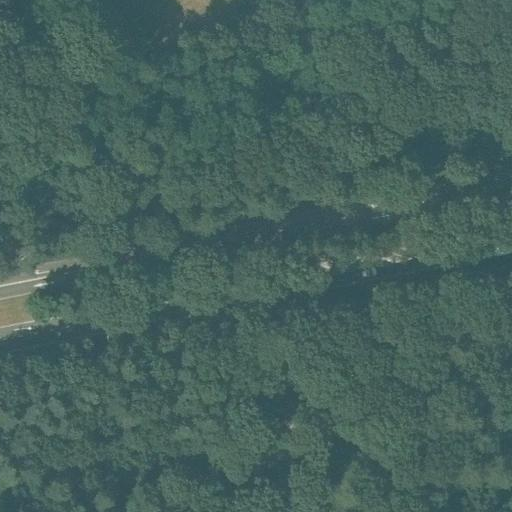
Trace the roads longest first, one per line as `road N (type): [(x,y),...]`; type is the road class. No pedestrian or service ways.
road 1 (secondary): [(0,344),(511,240)]
road 2 (secondary): [(511,184),(0,285)]
